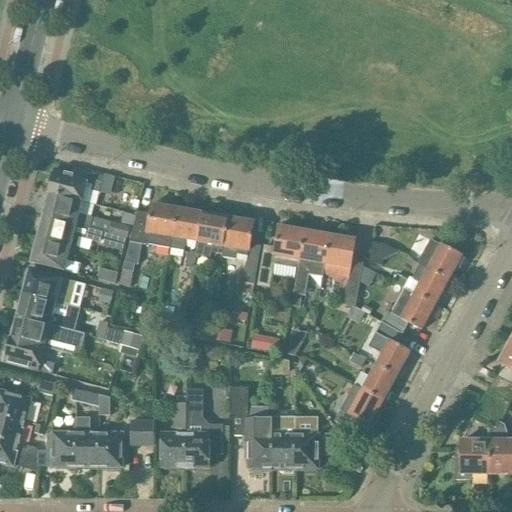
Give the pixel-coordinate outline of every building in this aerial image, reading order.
[(49,195),(51,195),(84,204),(97,207),(104,184),(55,171),(49,195)] [(51,195),(45,218),(78,226),(91,230),(93,220),(81,217),(84,204),(51,195)] [(147,246),(170,250),(178,211),(152,206),(150,215),(138,213),(130,244),(147,247),(147,246)] [(198,244),(204,215),(178,211),(170,250),(183,252),(185,242),(198,244)] [(222,256),(224,248),(229,220),(204,215),(198,244),(196,256),(211,259),(212,255),(222,256)] [(91,230),(78,226),(45,218),(39,241),(72,250),(75,237),(101,244),(104,233),(91,230)] [(129,229),(93,220),(91,230),(104,233),(127,239),(129,229)] [(255,224),(229,220),(224,248),(222,256),(221,260),(236,263),(238,251),(247,253),(245,265),(258,267),(262,247),(252,245),(255,224)] [(276,251),(265,249),(261,268),(273,270),(274,266),(299,271),(299,265),(305,233),(280,228),(276,251)] [(324,277),(331,237),(305,233),(299,265),(299,271),(294,295),(306,297),(310,277),(323,279),(324,277)] [(345,302),(357,304),(364,265),(353,263),(357,242),(331,237),(324,277),(349,281),(345,302)] [(467,251),(472,241),(465,237),(459,248),(467,251)] [(420,266),(429,271),(453,284),(454,284),(450,282),(456,270),(460,272),(467,259),(432,240),(418,265),(420,266)] [(39,241),(33,263),(66,272),(79,275),(82,263),(69,260),(72,250),(39,241)] [(382,266),(382,261),(397,256),(397,252),(385,246),(373,244),(369,264),(382,266)] [(131,289),(135,265),(139,265),(142,247),(130,245),(118,286),(131,289)] [(193,270),(196,256),(187,254),(183,278),(192,279),(193,270)] [(242,285),(254,287),(258,267),(245,265),(242,285)] [(415,296),(440,310),(440,308),(437,306),(443,295),(447,296),(453,284),(429,271),(420,266),(412,279),(421,284),(415,296)] [(273,270),(261,268),(258,287),(270,289),(273,270)] [(115,285),(118,274),(101,270),(98,281),(115,285)] [(73,294),(76,283),(31,271),(24,295),(57,304),(61,290),(73,294)] [(404,290),(408,282),(397,276),(393,284),(404,290)] [(113,293),(103,290),(100,303),(110,305),(113,293)] [(403,335),(409,325),(423,332),(430,319),(434,320),(440,310),(415,296),(405,290),(391,315),(388,313),(382,323),(403,335)] [(57,304),(24,295),(18,318),(74,334),(81,310),(57,304)] [(124,331),(127,314),(113,312),(110,328),(124,331)] [(10,339),(10,340),(45,349),(79,359),(85,337),(74,334),(18,318),(13,340),(10,339)] [(108,328),(110,324),(100,322),(96,339),(105,341),(108,328)] [(185,323),(183,336),(209,341),(211,328),(185,323)] [(376,335),(389,343),(376,367),(398,379),(397,379),(401,381),(407,369),(404,367),(411,353),(397,345),(403,335),(382,323),(376,335)] [(108,328),(105,341),(142,350),(144,338),(108,328)] [(295,357),(308,334),(292,331),(288,355),(295,357)] [(254,348),(276,353),(278,341),(255,337),(254,348)] [(42,362),(45,349),(10,340),(4,363),(51,376),(54,365),(42,362)] [(511,342),(499,365),(503,367),(497,378),(511,385),(511,342)] [(190,349),(190,361),(196,361),(202,356),(201,349),(190,349)] [(242,367),(242,355),(231,355),(231,367),(242,367)] [(355,356),(351,364),(362,370),(367,362),(355,356)] [(303,368),(307,361),(302,358),(298,364),(298,365),(303,368)] [(290,363),(274,360),(274,377),(290,377),(290,363)] [(398,379),(376,367),(362,391),(384,403),(384,404),(387,406),(394,393),(391,391),(397,379),(398,379)] [(511,385),(497,378),(491,389),(511,399),(511,385)] [(41,383),(37,395),(53,398),(56,387),(41,383)] [(230,389),(230,416),(235,416),(249,416),(249,389),(230,389)] [(508,412),(511,404),(511,399),(491,389),(485,400),(508,412)] [(186,405),(186,436),(186,469),(209,469),(209,457),(223,457),(223,426),(210,426),(204,420),(203,391),(186,391),(186,405)] [(384,403),(362,391),(349,417),(343,414),(337,424),(358,435),(363,425),(374,430),(381,417),(377,416),(384,404),(384,403)] [(0,416),(25,423),(31,401),(0,392),(0,416)] [(100,417),(111,417),(112,399),(101,396),(100,417)] [(502,423),(508,412),(485,400),(474,419),(490,428),(497,431),(502,423)] [(164,469),(186,469),(186,436),(186,405),(174,405),(174,436),(163,436),(164,469)] [(0,439),(20,445),(25,423),(0,416),(0,439)] [(272,437),(272,420),(272,419),(248,419),(249,416),(235,416),(235,437),(244,437),(244,449),(249,449),(249,470),(272,470),(272,437)] [(295,421),(295,437),(295,470),(319,470),(319,455),(351,456),(336,435),(319,435),(319,418),(295,418),(295,421)] [(77,435),(77,469),(100,469),(101,435),(90,435),(91,419),(77,419),(77,435)] [(295,437),(295,421),(272,420),(272,437),(272,470),(295,470),(295,437)] [(143,448),(143,422),(131,423),(131,448),(143,448)] [(156,423),(143,422),(143,448),(155,448),(156,423)] [(490,428),(490,443),(490,476),(511,476),(511,442),(508,443),(508,431),(506,425),(502,423),(497,431),(490,428)] [(44,438),(46,429),(37,426),(35,435),(44,438)] [(38,468),(77,469),(77,435),(49,434),(49,452),(38,452),(38,468)] [(101,435),(100,469),(123,470),(123,436),(101,435)] [(38,449),(20,445),(0,439),(0,466),(3,467),(4,465),(14,468),(14,466),(38,473),(38,468),(38,452),(38,449)] [(472,476),(490,476),(490,443),(462,442),(462,450),(456,450),(455,481),(472,482),(472,476)] [(356,472),(360,465),(354,456),(341,464),(345,469),(356,472)]
